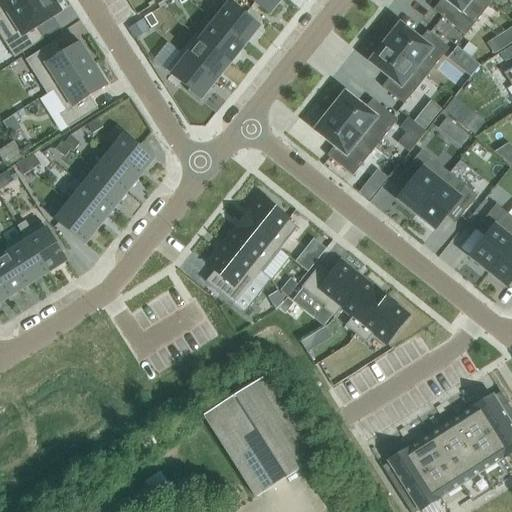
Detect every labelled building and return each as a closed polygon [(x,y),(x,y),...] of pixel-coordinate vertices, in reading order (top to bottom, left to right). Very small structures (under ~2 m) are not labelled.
[(30,0),(0,19),(0,20),(4,18),(17,38),(5,45),(14,58),(43,40),(36,28),(60,12),(52,0),(30,0)] [(0,19),(30,0),(0,0),(0,10),(4,17),(0,19)] [(249,0),(269,15),(280,0),(249,0)] [(445,0),(449,3),(439,16),(465,36),(490,5),(483,0),(445,0)] [(229,4),(214,22),(244,46),(259,28),(229,4)] [(151,14),(144,18),(151,29),(158,24),(151,14)] [(194,35),(200,40),(230,64),(244,46),(214,22),(201,39),(195,34),(194,35)] [(389,37),(384,44),(426,77),(449,49),(427,32),(419,41),(400,25),(390,38),(389,37)] [(180,53),(186,57),(216,81),(230,64),(200,40),(194,35),(180,53)] [(48,46),(25,61),(47,96),(53,92),(52,91),(93,65),(79,43),(56,58),(48,46)] [(380,50),(370,63),(389,78),(382,88),(403,105),(426,77),(384,44),(379,50),(380,50)] [(180,53),(165,71),(189,90),(187,92),(199,102),(216,81),(186,57),(180,53)] [(52,91),(53,92),(66,112),(60,116),(68,128),(91,114),(84,102),(107,87),(93,65),(52,91)] [(511,68),(503,74),(511,86),(511,84),(511,68)] [(334,106),(329,112),(375,149),(397,121),(372,100),(364,110),(345,94),(335,106),(334,106)] [(325,119),(315,131),(334,147),(327,156),(352,177),(375,149),(329,112),(324,119),(325,119)] [(103,128),(97,119),(87,126),(92,134),(103,128)] [(153,159),(123,135),(109,153),(139,177),(153,159)] [(73,152),(79,144),(70,136),(64,144),(70,150),(73,152)] [(70,150),(64,144),(61,142),(55,150),(64,158),(70,150)] [(397,200),(416,215),(449,174),(421,151),(404,173),(413,180),(397,200)] [(126,194),(139,177),(109,153),(96,170),(126,194)] [(40,165),(33,155),(25,160),(31,171),(40,165)] [(31,171),(25,160),(16,166),(23,176),(31,171)] [(126,194),(96,170),(83,186),(82,187),(112,211),(126,194)] [(0,190),(14,182),(7,172),(0,176),(0,190)] [(477,196),(449,174),(416,215),(435,230),(450,210),(460,218),(477,196)] [(82,187),(83,186),(75,180),(68,188),(76,194),(69,204),(99,228),(112,211),(82,187)] [(260,198),(242,221),(279,250),(297,228),(273,209),(276,205),(266,197),(263,200),(260,198)] [(84,245),(99,228),(69,204),(54,221),(84,245)] [(511,218),(496,205),(475,230),(485,238),(469,258),(488,273),(511,242),(511,218)] [(242,221),(225,243),(262,272),(279,250),(242,221)] [(67,262),(42,223),(30,231),(25,222),(17,227),(22,236),(23,235),(48,274),(67,262)] [(23,235),(22,236),(4,247),(8,253),(9,253),(29,285),(48,274),(23,235)] [(511,242),(488,273),(507,288),(511,280),(511,242)] [(225,243),(207,265),(219,275),(210,286),(233,305),(251,281),(253,283),(262,272),(225,243)] [(9,253),(8,253),(0,258),(0,279),(11,297),(29,285),(9,253)] [(320,266),(301,289),(325,307),(323,309),(334,318),(363,281),(341,263),(331,275),(320,266)] [(0,279),(0,303),(11,297),(0,279)] [(363,281),(334,318),(341,309),(352,318),(345,327),(355,335),(385,298),(363,281)] [(385,298),(355,335),(366,343),(373,334),(385,344),(408,316),(385,298)] [(315,460),(262,378),(204,415),(256,498),(315,460)] [(506,402),(499,392),(500,393),(493,397),(499,407),(506,402)] [(493,397),(492,396),(471,409),(487,434),(508,421),(505,416),(499,407),(493,397)] [(511,412),(506,402),(499,407),(505,416),(511,412)] [(487,434),(471,409),(450,423),(466,447),(487,434)] [(508,421),(487,434),(502,459),(511,453),(511,426),(508,421)] [(430,436),(445,460),(466,447),(450,423),(430,436)] [(487,434),(466,447),(482,472),(502,459),(487,434)] [(144,451),(156,444),(151,436),(139,443),(144,451)] [(445,460),(430,436),(409,449),(425,473),(445,460)] [(466,447),(445,460),(461,485),(482,472),(466,447)] [(425,473),(409,449),(388,462),(388,463),(394,473),(400,482),(403,487),(425,473)] [(445,460),(425,473),(440,498),(461,485),(445,460)] [(394,473),(388,463),(382,467),(381,466),(388,477),(394,473)] [(400,482),(394,473),(388,477),(394,487),(400,482)] [(425,473),(403,487),(406,492),(412,501),(418,511),(419,511),(440,498),(425,473)] [(406,492),(403,487),(400,482),(394,487),(400,496),(406,492)] [(412,501),(406,492),(400,496),(406,506),(412,501)] [(416,511),(418,511),(412,501),(406,506),(409,511),(416,511)]
